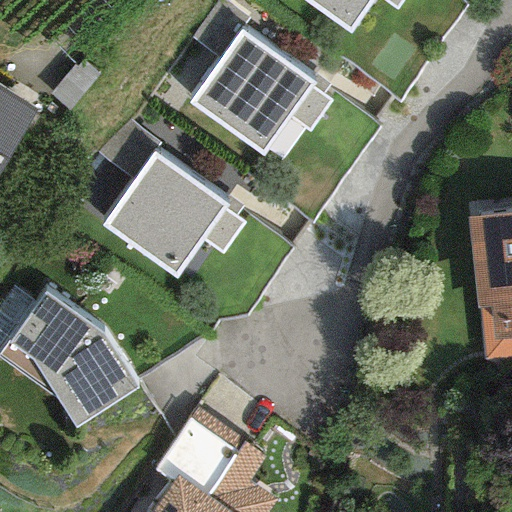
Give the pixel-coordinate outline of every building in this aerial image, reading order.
[(358,0),(330,0),(349,13),(358,0)] [(318,62),(242,7),(189,81),(265,135),(318,62)] [(0,143),(34,93),(0,70),(0,143)] [(229,188),(156,137),(107,207),(180,258),(229,188)] [(511,193),(462,199),(472,294),(487,292),(493,347),(511,345),(511,193)] [(107,313),(52,270),(9,324),(38,347),(76,413),(143,375),(107,313)] [(153,459),(165,467),(133,511),(263,511),(278,491),(249,471),(262,452),(190,404),(153,459)]
